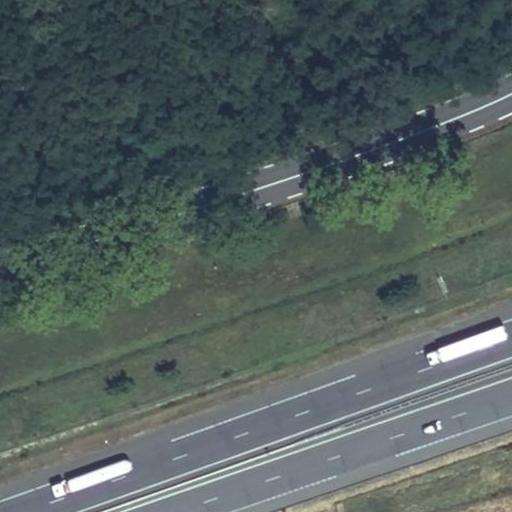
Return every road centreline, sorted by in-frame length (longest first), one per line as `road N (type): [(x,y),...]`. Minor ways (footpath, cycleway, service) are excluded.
road 1 (primary): [(511,93),(431,130),(0,271)]
road 2 (motorway): [(511,338),(26,511)]
road 3 (motorway): [(176,511),(511,396)]
